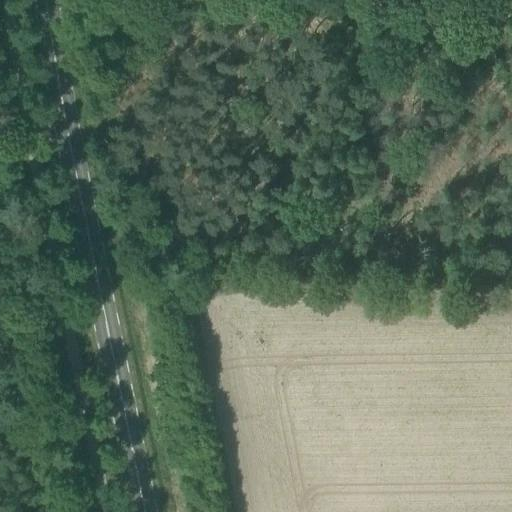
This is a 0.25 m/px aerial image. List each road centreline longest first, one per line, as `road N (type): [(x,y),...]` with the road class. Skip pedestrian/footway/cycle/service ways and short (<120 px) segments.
road 1 (primary): [(144,511),(45,0)]
road 2 (track): [(511,2),(299,0)]
